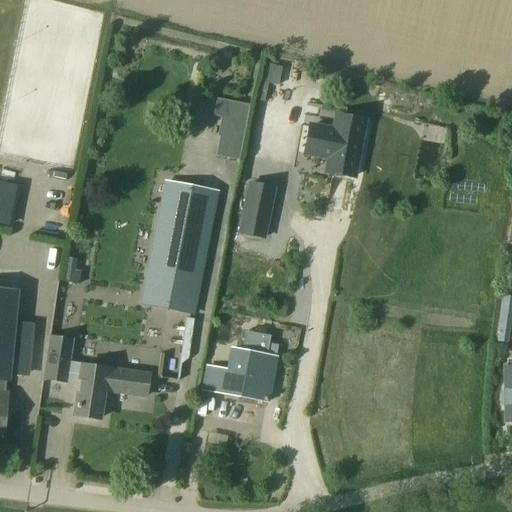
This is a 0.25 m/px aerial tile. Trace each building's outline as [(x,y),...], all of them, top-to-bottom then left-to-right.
[(238,161),(250,105),(216,98),(212,116),(222,118),(214,156),(238,161)] [(326,173),(354,178),(364,123),(336,119),(336,120),(348,122),(346,134),(310,128),(305,155),(329,160),(326,173)] [(166,184),(141,307),(194,317),(218,194),(166,184)] [(239,235),(263,240),(274,190),(249,185),(239,235)] [(0,438),(2,439),(7,395),(4,394),(5,380),(10,380),(10,375),(28,376),(31,347),(33,325),(15,324),(18,295),(0,292),(0,438)] [(511,298),(502,297),(498,325),(511,326),(511,298)] [(207,367),(202,391),(267,403),(276,359),(275,359),(277,347),(269,345),(270,338),(245,333),(237,373),(207,367)] [(77,417),(98,420),(102,392),(146,398),(149,377),(84,368),(69,366),(72,343),(51,340),(46,380),(67,383),(67,381),(82,383),(77,417)] [(503,406),(507,406),(507,422),(511,422),(511,360),(509,360),(509,368),(507,368),(507,391),(503,391),(503,406)]
